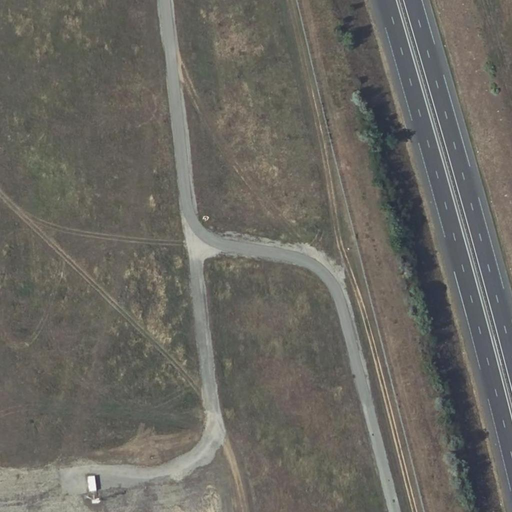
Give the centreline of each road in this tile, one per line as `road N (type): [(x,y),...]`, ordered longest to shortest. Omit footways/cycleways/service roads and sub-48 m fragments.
road 1 (motorway): [(386,0),(511,458)]
road 2 (motorway): [(511,352),(413,0)]
